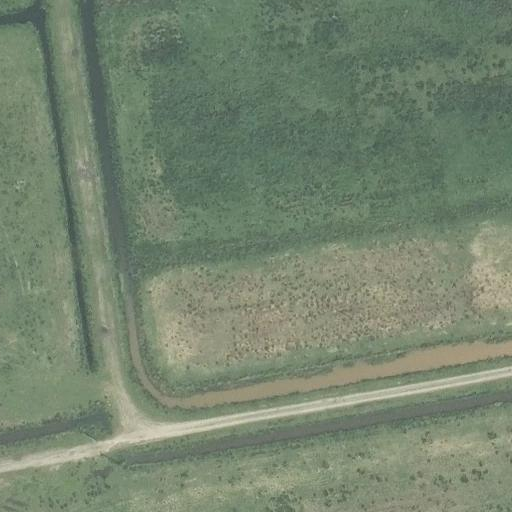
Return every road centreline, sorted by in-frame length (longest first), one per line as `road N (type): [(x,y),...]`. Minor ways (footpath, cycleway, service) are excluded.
road 1 (track): [(511,371),(135,439),(103,308),(62,0)]
road 2 (track): [(135,439),(0,467)]
